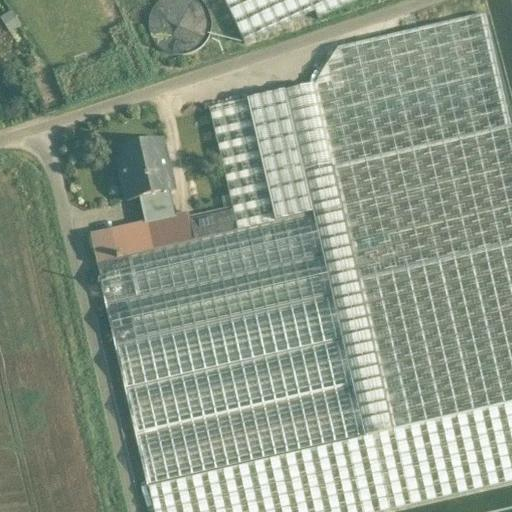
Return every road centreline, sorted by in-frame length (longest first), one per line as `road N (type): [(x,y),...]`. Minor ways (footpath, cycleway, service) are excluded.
road 1 (unclassified): [(0,139),(446,0)]
road 2 (track): [(132,511),(40,126)]
